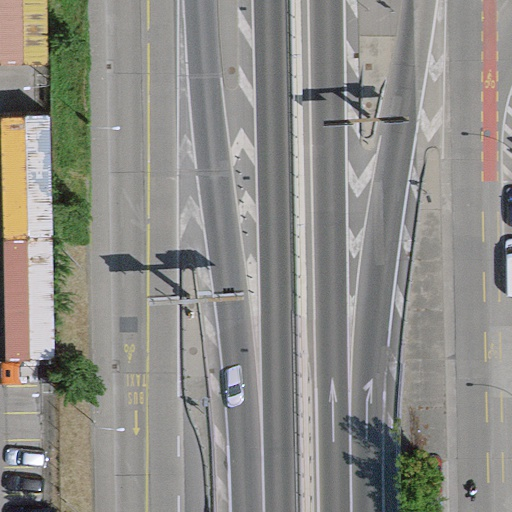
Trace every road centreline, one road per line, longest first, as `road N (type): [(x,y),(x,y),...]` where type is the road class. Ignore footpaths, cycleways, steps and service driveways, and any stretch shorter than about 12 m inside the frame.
road 1 (motorway): [(353,511),(422,0)]
road 2 (motorway): [(203,0),(257,511)]
road 3 (motorway): [(351,511),(327,0)]
road 4 (motorway): [(267,0),(275,309),(265,511)]
road 5 (primary): [(148,0),(154,511)]
road 6 (primary): [(481,511),(471,100)]
